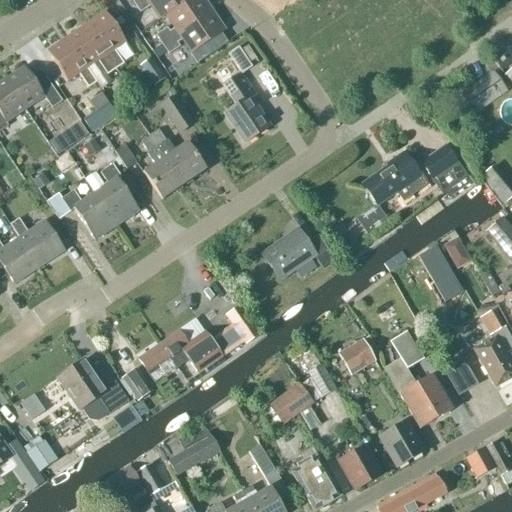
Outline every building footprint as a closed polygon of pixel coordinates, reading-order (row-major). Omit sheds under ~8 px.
[(158,21),(165,17),(188,0),(146,0),(145,0),(132,0),(131,1),(139,14),(149,8),(158,21)] [(188,0),(165,17),(174,29),(169,32),(166,29),(155,37),(161,46),(211,13),(202,0),(188,0)] [(85,26),(115,71),(123,65),(114,51),(125,43),(105,13),(85,26)] [(224,32),(211,13),(161,46),(168,56),(179,48),(177,44),(182,41),(191,55),(224,32)] [(120,17),(114,21),(118,27),(124,23),(120,17)] [(107,77),(115,71),(85,26),(66,39),(87,70),(97,63),(107,77)] [(87,70),(66,39),(46,53),(67,83),(78,76),(88,90),(97,84),(87,70)] [(246,47),(240,52),(248,64),(255,59),(246,47)] [(237,48),(227,54),(241,74),(250,68),(248,64),(240,52),(237,48)] [(500,72),(511,63),(511,54),(508,49),(492,60),(500,72)] [(165,81),(150,59),(138,67),(153,89),(165,81)] [(24,68),(4,81),(24,111),(43,98),(51,110),(62,102),(40,71),(30,78),(24,68)] [(511,68),(503,77),(511,85),(511,68)] [(271,124),(255,99),(256,99),(239,74),(220,87),(233,107),(227,112),(247,141),(271,124)] [(504,92),(492,75),(462,96),(474,113),(504,92)] [(5,124),(24,111),(4,81),(0,83),(0,132),(8,127),(5,124)] [(194,125),(174,97),(158,107),(178,136),(194,125)] [(107,105),(82,122),(90,133),(90,134),(116,117),(107,105)] [(78,124),(62,135),(71,148),(87,137),(78,124)] [(149,134),(183,183),(204,168),(186,141),(174,149),(167,138),(165,139),(158,128),(149,134)] [(183,183),(149,134),(141,140),(148,151),(147,152),(154,163),(143,171),(161,197),(183,183)] [(137,161),(148,155),(141,140),(129,146),(137,161)] [(126,167),(136,160),(124,143),(114,149),(126,167)] [(476,180),(469,170),(464,173),(444,147),(420,164),(442,195),(444,195),(448,200),(476,180)] [(419,178),(420,177),(405,156),(403,153),(385,166),(387,168),(361,186),(377,207),(396,193),(403,203),(425,187),(419,178)] [(94,195),(116,227),(138,212),(117,181),(120,178),(112,166),(100,174),(108,186),(94,195)] [(511,199),(511,189),(494,166),(480,177),(503,206),(511,199)] [(116,227),(94,195),(81,204),(73,192),(61,200),(69,213),(73,210),(94,241),(116,227)] [(57,195),(46,203),(58,221),(69,213),(61,200),(57,195)] [(511,263),(511,230),(502,219),(485,234),(511,265),(511,263)] [(64,251),(45,223),(29,234),(20,220),(11,226),(20,239),(39,268),(64,251)] [(323,270),(334,263),(317,238),(306,246),(297,231),(261,256),(279,281),(314,257),(323,270)] [(444,246),(458,270),(473,261),(459,237),(444,246)] [(345,238),(337,244),(346,256),(354,250),(345,238)] [(0,262),(15,284),(39,268),(20,239),(4,250),(0,243),(0,262)] [(178,332),(160,345),(177,369),(181,366),(188,361),(197,374),(221,358),(241,343),(242,342),(243,343),(256,334),(237,305),(224,314),(229,323),(228,324),(209,337),(205,332),(196,338),(186,344),(178,332)] [(511,378),(511,367),(505,356),(511,351),(511,342),(494,311),(490,313),(480,319),(492,340),(473,351),(495,389),(511,378)] [(425,316),(416,321),(422,330),(430,326),(425,316)] [(421,357),(406,333),(389,344),(399,360),(406,371),(414,366),(421,357)] [(373,361),(362,342),(338,356),(350,375),(373,361)] [(160,345),(138,360),(155,384),(177,369),(160,345)] [(463,395),(479,388),(464,358),(448,366),(463,395)] [(415,386),(406,371),(399,360),(383,370),(398,396),(415,386)] [(80,410),(87,421),(97,423),(128,403),(114,383),(103,391),(83,362),(58,379),(79,411),(80,410)] [(335,391),(321,366),(307,374),(321,399),(335,391)] [(152,393),(136,370),(121,381),(137,403),(152,393)] [(430,376),(415,386),(398,396),(419,431),(451,412),(430,376)] [(313,406),(298,385),(267,406),(282,428),(301,414),(310,408),(313,406)] [(141,403),(131,410),(138,420),(148,413),(141,403)] [(130,408),(113,420),(123,434),(140,423),(138,420),(131,410),(130,408)] [(301,414),(312,430),(320,424),(310,408),(301,414)] [(396,469),(423,453),(411,433),(405,424),(378,439),(396,469)] [(219,454),(203,426),(177,441),(184,452),(166,462),(175,478),(219,454)] [(0,464),(9,459),(16,468),(12,471),(19,482),(36,471),(25,454),(16,442),(5,449),(0,441),(0,464)] [(41,443),(25,454),(36,471),(38,474),(55,463),(41,443)] [(485,448),(505,486),(511,481),(511,473),(504,459),(508,457),(501,444),(497,446),(495,443),(485,448)] [(259,448),(248,454),(265,484),(277,477),(259,448)] [(357,490),(382,476),(365,448),(338,463),(352,488),(357,490)] [(313,511),(314,511),(340,497),(312,449),(300,456),(305,466),(291,474),(313,511)] [(477,480),(494,470),(483,449),(465,459),(477,480)] [(164,489),(151,465),(135,474),(149,498),(164,489)] [(434,475),(376,507),(378,511),(413,511),(445,495),(434,475)] [(246,497),(254,511),(284,511),(276,497),(269,485),(269,484),(253,493),(250,488),(244,492),(246,497)] [(254,511),(246,497),(244,492),(232,498),(237,507),(228,511),(222,511),(219,506),(207,511),(254,511)]
